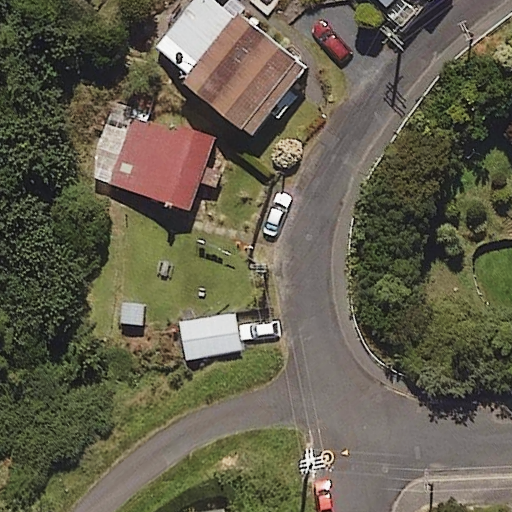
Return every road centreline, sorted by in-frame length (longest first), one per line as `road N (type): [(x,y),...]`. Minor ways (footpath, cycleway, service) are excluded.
road 1 (residential): [(336,403),(304,293),(305,235),(328,174),(414,54),(469,0)]
road 2 (residential): [(89,511),(169,438),(213,415),(256,403),(336,403)]
road 3 (residential): [(336,403),(405,432),(511,432)]
